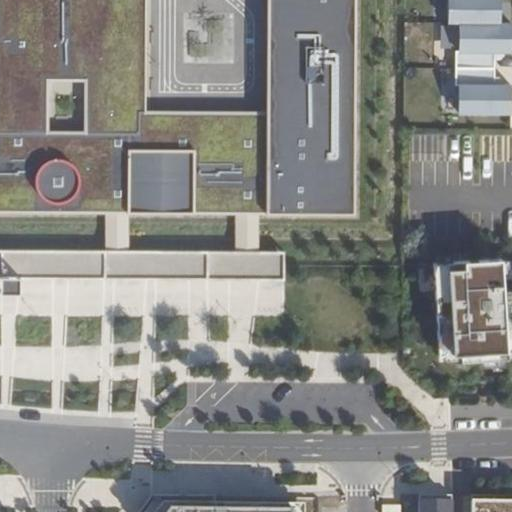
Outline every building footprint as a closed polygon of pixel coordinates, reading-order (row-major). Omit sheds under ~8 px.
[(0,0),(0,213),(103,214),(128,214),(236,215),(257,215),(355,215),(356,0),(266,0),(266,109),(145,108),(145,0),(0,0)] [(459,0),(459,24),(499,24),(499,0),(459,0)] [(455,51),(455,69),(494,69),(494,53),(510,53),(511,24),(499,24),(459,24),(459,51),(455,51)] [(493,85),(494,69),(455,69),(455,85),(459,85),(458,115),(509,116),(510,85),(493,85)] [(103,252),(0,250),(0,279),(282,281),(282,267),(282,253),(257,253),(257,215),(236,215),(235,252),(128,252),(128,214),(103,214),(103,252)] [(460,362),(511,358),(511,290),(503,291),(501,259),(433,263),(439,356),(460,355),(460,362)] [(303,511),(304,508),(213,506),(213,498),(150,497),(139,511),(303,511)] [(511,511),(511,503),(470,504),(469,511),(450,511),(451,503),(418,503),(417,511),(511,511)]
